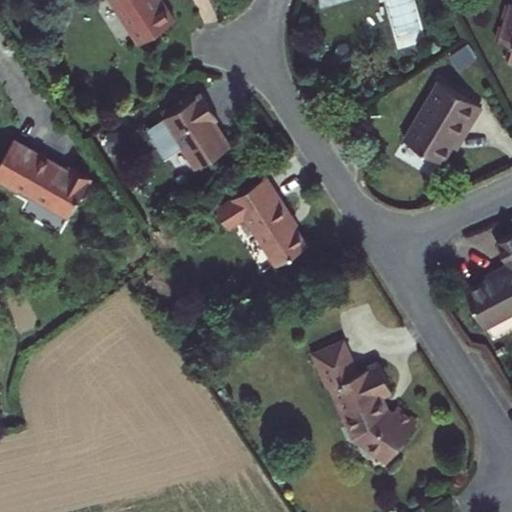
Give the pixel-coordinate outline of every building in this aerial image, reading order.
[(110,0),(139,41),(176,16),(164,0),(110,0)] [(511,0),(509,0),(498,37),(511,41),(511,48),(509,58),(511,58),(511,0)] [(473,123),(484,102),(438,79),(406,140),(448,162),(469,121),(473,123)] [(227,145),(209,117),(215,113),(200,91),(156,121),(172,145),(176,142),(193,168),(227,145)] [(16,132),(0,159),(0,173),(21,186),(24,181),(71,209),(91,175),(16,132)] [(266,171),(216,204),(231,227),(248,215),(279,262),(305,245),(287,217),(293,213),(266,171)] [(511,260),(473,284),(494,320),(511,309),(511,226),(497,235),(511,260)] [(331,381),(352,428),(389,453),(416,414),(396,401),(391,403),(381,383),(390,379),(379,356),(357,366),(343,338),(311,353),(325,383),(331,381)]
